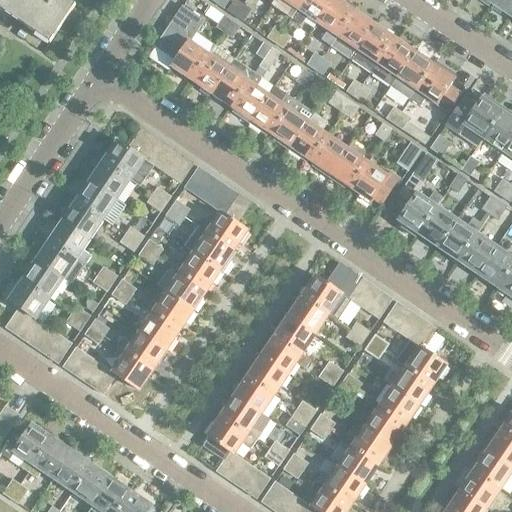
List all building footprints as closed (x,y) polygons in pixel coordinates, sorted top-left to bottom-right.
[(0,0),(0,10),(49,44),(75,6),(66,0),(0,0)] [(228,11),(236,17),(244,6),(235,0),(228,11)] [(305,0),(275,0),(272,5),(292,19),(305,0)] [(307,17),(318,24),(333,0),(305,0),(292,19),(302,25),(307,17)] [(333,0),(318,24),(328,31),(322,41),(331,47),(355,11),(348,6),(350,3),(345,0),(333,0)] [(511,0),(495,0),(492,5),(511,18),(511,0)] [(244,6),(236,17),(244,22),(251,11),(244,6)] [(210,55),(193,43),(206,23),(183,8),(156,47),(177,61),(172,68),(192,81),(210,55)] [(376,25),(355,11),(331,47),(351,61),(376,25)] [(225,33),(233,22),(225,16),(217,28),(225,33)] [(241,27),(233,22),(225,33),(233,39),(241,27)] [(395,38),(376,25),(351,61),(371,74),(395,38)] [(267,39),(275,44),(283,32),(275,27),(267,39)] [(292,38),(283,32),(275,44),(284,50),(292,38)] [(371,74),(391,88),(415,52),(395,38),(371,74)] [(264,43),(256,55),(264,60),(272,48),(264,43)] [(192,81),(212,95),(235,61),(215,47),(210,55),(192,81)] [(255,73),(231,108),(241,114),(239,117),(249,124),(269,95),(257,87),(267,72),(267,73),(280,54),(272,48),(264,60),(255,73)] [(435,65),(415,52),(391,88),(411,101),(435,65)] [(306,65),(315,71),(323,59),(314,53),(306,65)] [(331,64),(323,59),(315,71),(322,76),(331,64)] [(255,73),(235,61),(212,95),(231,108),(255,73)] [(426,98),(437,106),(448,113),(461,94),(450,87),(455,79),(454,78),(456,76),(445,69),(444,71),(435,65),(411,101),(420,107),(426,98)] [(296,81),(304,87),(312,75),(304,70),(296,81)] [(320,81),(312,75),(304,87),(312,92),(320,81)] [(347,93),(355,98),(363,86),(355,81),(347,93)] [(371,92),(363,86),(355,98),(363,104),(371,92)] [(269,95),(249,124),(261,132),(263,130),(271,135),(295,100),(276,87),(270,95),(269,95)] [(329,104),(344,114),(352,103),(337,92),(329,104)] [(478,148),(484,140),(504,111),(495,106),(497,103),(485,95),(478,106),(466,98),(447,126),(478,148)] [(315,114),(295,100),(271,135),(280,141),(279,144),(289,151),(315,114)] [(360,108),(352,103),(344,114),(352,120),(360,108)] [(386,119),(394,125),(402,113),(394,108),(386,119)] [(511,116),(511,117),(504,111),(484,140),(504,153),(511,141),(511,116)] [(410,119),(402,113),(394,125),(402,130),(410,119)] [(303,157),(311,162),(329,136),(335,128),(315,114),(289,151),(301,159),(303,157)] [(383,141),(391,129),(383,124),(375,136),(383,141)] [(116,142),(102,162),(131,182),(131,181),(141,187),(154,167),(150,165),(140,158),(153,138),(141,130),(128,150),(116,142)] [(329,178),(349,149),(329,136),(311,162),(320,168),(318,171),(329,178)] [(431,149),(443,157),(452,144),(440,136),(431,149)] [(163,145),(153,138),(140,158),(150,165),(163,145)] [(349,149),(329,178),(340,186),(342,184),(350,189),(369,163),(370,163),(375,155),(355,141),(349,149)] [(511,141),(504,153),(498,161),(511,170),(511,141)] [(397,164),(409,172),(423,151),(412,144),(397,164)] [(150,165),(154,167),(160,172),(173,151),(163,145),(150,165)] [(160,172),(170,179),(184,158),(173,151),(160,172)] [(428,155),(412,177),(422,184),(438,161),(428,155)] [(194,166),(184,158),(170,179),(180,186),(194,166)] [(472,158),(462,171),(471,177),(480,164),(472,158)] [(102,162),(89,182),(117,202),(131,182),(102,162)] [(392,173),(389,177),(370,163),(369,163),(350,189),(360,196),(358,198),(370,206),(374,200),(382,205),(400,179),(392,173)] [(185,189),(195,196),(209,175),(199,169),(185,189)] [(195,196),(205,202),(218,182),(209,175),(195,196)] [(468,182),(459,176),(450,189),(459,195),(468,182)] [(419,235),(426,225),(438,206),(444,198),(434,191),(429,200),(419,193),(424,185),(422,184),(412,177),(401,193),(413,201),(397,224),(410,233),(412,230),(419,235)] [(494,193),(503,198),(511,186),(502,181),(494,193)] [(104,221),(117,202),(89,182),(76,202),(104,221)] [(228,189),(218,182),(205,202),(215,209),(228,189)] [(511,200),(511,187),(511,186),(503,198),(510,203),(511,200)] [(157,188),(152,196),(166,206),(171,197),(157,188)] [(215,209),(220,213),(225,216),(238,196),(228,189),(215,209)] [(161,213),(166,206),(152,196),(146,204),(161,213)] [(251,204),(238,196),(225,216),(238,224),(251,204)] [(490,216),(500,203),(491,197),(481,211),(486,213),(480,222),(474,217),(468,226),(459,220),(439,249),(459,262),(479,233),(478,233),(490,216)] [(190,210),(176,201),(171,209),(185,218),(190,210)] [(59,220),(62,222),(67,225),(90,241),(104,221),(76,202),(71,209),(68,207),(59,220)] [(500,203),(490,216),(498,221),(507,208),(500,203)] [(459,220),(438,206),(426,225),(419,235),(439,249),(459,220)] [(185,218),(171,209),(165,217),(179,227),(185,218)] [(206,233),(235,253),(249,232),(238,224),(225,216),(220,213),(206,233)] [(90,241),(67,225),(62,222),(49,241),(85,266),(92,256),(84,251),(90,241)] [(130,228),(125,236),(139,245),(144,237),(130,228)] [(235,253),(206,233),(193,253),(221,273),(235,253)] [(459,262),(479,276),(498,247),(479,233),(459,262)] [(120,244),(133,253),(134,253),(139,245),(125,236),(120,244)] [(49,241),(35,262),(63,281),(64,280),(72,285),(85,266),(49,241)] [(149,241),(144,249),(158,258),(163,250),(149,241)] [(479,276),(499,290),(511,269),(511,256),(498,247),(479,276)] [(152,266),(158,258),(144,249),(138,257),(152,266)] [(221,273),(193,253),(179,273),(208,292),(221,273)] [(35,262),(22,282),(50,301),(63,281),(35,262)] [(338,322),(352,301),(349,299),(339,293),(353,273),(340,264),(327,284),(315,276),(302,297),(330,316),(329,316),(338,322)] [(103,267),(98,275),(112,285),(117,277),(103,267)] [(157,287),(166,293),(194,312),(208,292),(179,273),(171,267),(157,287)] [(511,269),(499,290),(511,298),(511,269)] [(353,273),(339,293),(349,299),(362,279),(353,273)] [(107,293),(112,285),(98,275),(93,283),(107,293)] [(352,301),(359,306),(373,286),(362,279),(349,299),(352,301)] [(123,280),(117,288),(131,298),(137,289),(123,280)] [(36,322),(50,301),(22,282),(8,303),(19,310),(5,329),(18,338),(31,318),(36,322)] [(359,306),(370,313),(383,293),(373,286),(359,306)] [(126,305),(131,298),(117,288),(112,296),(126,305)] [(166,293),(152,312),(181,332),(194,312),(166,293)] [(379,320),(392,300),(383,293),(370,313),(379,320)] [(302,297),(288,317),(316,336),(329,316),(330,316),(302,297)] [(93,313),(99,305),(89,298),(86,302),(88,309),(93,313)] [(408,311),(397,304),(384,323),(394,331),(408,311)] [(76,307),(71,315),(85,325),(90,316),(76,307)] [(404,337),(417,318),(408,311),(394,331),(404,337)] [(152,312),(139,333),(167,352),(181,332),(152,312)] [(80,333),(85,325),(71,315),(66,323),(80,333)] [(302,356),(303,355),(316,336),(288,317),(274,336),(302,356)] [(18,338),(28,344),(41,325),(36,322),(31,318),(18,338)] [(410,340),(414,343),(427,324),(417,318),(404,337),(409,341),(410,340)] [(95,320),(90,328),(104,338),(109,330),(95,320)] [(357,322),(351,331),(365,340),(371,331),(357,322)] [(414,343),(424,350),(437,331),(427,324),(414,343)] [(28,344),(38,351),(51,332),(41,325),(28,344)] [(99,346),(104,338),(90,328),(85,337),(99,346)] [(360,347),(365,340),(351,331),(346,338),(360,347)] [(38,351),(48,358),(61,339),(51,332),(38,351)] [(124,336),(117,347),(154,372),(167,352),(139,333),(132,342),(124,336)] [(376,335),(370,343),(384,353),(390,345),(376,335)] [(274,336),(261,356),(289,376),(297,364),(305,370),(311,361),(303,355),(302,356),(274,336)] [(72,346),(61,339),(48,358),(58,365),(72,346)] [(405,368),(433,387),(447,366),(445,364),(446,362),(436,355),(435,357),(424,350),(414,343),(410,340),(409,341),(396,361),(405,367),(405,368)] [(384,353),(370,343),(365,351),(379,361),(384,353)] [(154,372),(117,347),(110,356),(119,362),(111,373),(116,376),(140,392),(154,372)] [(63,369),(72,375),(86,356),(76,349),(63,369)] [(72,375),(83,382),(96,363),(86,356),(72,375)] [(275,395),(289,376),(261,356),(247,376),(275,395)] [(330,362),(324,370),(338,380),(344,371),(330,362)] [(83,382),(93,389),(106,369),(96,363),(83,382)] [(433,387),(405,368),(391,387),(419,407),(433,387)] [(116,376),(111,373),(106,369),(93,389),(103,395),(116,376)] [(319,378),(333,387),(338,380),(324,370),(319,378)] [(349,375),(343,383),(357,393),(363,385),(349,375)] [(247,376),(233,396),(262,415),(275,395),(247,376)] [(357,393),(343,383),(338,391),(352,401),(357,393)] [(378,407),(406,426),(419,407),(391,387),(378,407)] [(226,407),(220,415),(257,441),(263,431),(255,425),(262,415),(233,396),(231,394),(223,406),(226,407)] [(302,401),(296,410),(311,419),(316,411),(302,401)] [(20,416),(6,406),(0,415),(0,432),(6,436),(20,416)] [(364,427),(392,446),(406,426),(378,407),(364,427)] [(306,427),(311,419),(296,410),(291,417),(306,427)] [(321,414),(316,423),(330,433),(336,424),(321,414)] [(511,439),(511,414),(500,432),(511,439)] [(234,456),(234,455),(242,443),(251,449),(257,441),(220,415),(206,436),(230,453),(234,456)] [(292,422),(286,431),(297,439),(303,430),(292,422)] [(330,433),(316,423),(311,430),(325,440),(330,433)] [(2,454),(29,473),(53,438),(32,424),(22,438),(16,434),(2,454)] [(364,427),(351,447),(379,466),(392,446),(364,427)] [(292,447),(297,439),(286,431),(280,439),(292,447)] [(511,439),(500,432),(487,452),(511,469),(511,439)] [(53,438),(29,473),(38,479),(42,472),(53,480),(72,452),(53,438)] [(276,441),(270,450),(284,459),(289,451),(276,441)] [(365,486),(379,466),(351,447),(337,466),(365,486)] [(279,467),(284,459),(270,450),(265,457),(279,467)] [(93,465),(72,452),(53,480),(73,494),(93,465)] [(473,472),(501,491),(511,474),(511,469),(487,452),(473,472)] [(240,460),(234,455),(234,456),(230,453),(216,472),(226,479),(240,460)] [(294,454),(289,463),(303,472),(309,464),(294,454)] [(226,479),(236,486),(250,466),(240,460),(226,479)] [(303,472),(289,463),(284,470),(298,480),(303,472)] [(73,494),(93,507),(112,479),(93,465),(73,494)] [(236,486),(246,493),(260,473),(250,466),(236,486)] [(322,472),(315,481),(352,505),(365,486),(337,466),(330,477),(322,472)] [(473,472),(459,492),(487,511),(501,491),(473,472)] [(260,473),(246,493),(256,500),(270,480),(260,473)] [(277,481),(286,488),(287,488),(291,481),(281,475),(277,481)] [(118,511),(132,492),(112,479),(93,507),(89,511),(118,511)] [(3,494),(11,499),(21,485),(13,480),(3,494)] [(317,511),(347,511),(352,505),(315,481),(309,490),(317,495),(310,506),(317,511)] [(271,510),(285,490),(275,483),(261,503),(271,510)] [(29,490),(21,485),(11,499),(19,505),(29,490)] [(273,511),(284,511),(295,497),(285,490),(271,510),(273,511)] [(147,511),(152,506),(132,492),(118,511),(147,511)] [(446,511),(486,511),(487,511),(459,492),(446,511)] [(298,511),(305,504),(295,497),(284,511),(298,511)]
